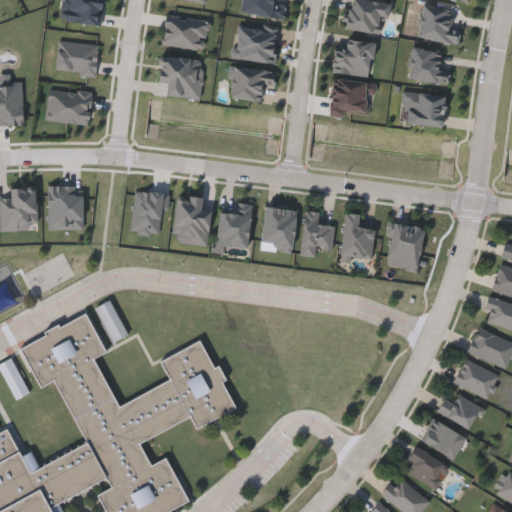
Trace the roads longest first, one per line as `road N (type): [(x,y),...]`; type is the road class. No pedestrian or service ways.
road 1 (tertiary): [(508,0),(465,261),(427,355),(385,423),(308,511)]
road 2 (residential): [(511,206),(89,155),(0,156)]
road 3 (residential): [(320,0),(291,180)]
road 4 (residential): [(136,0),(117,158)]
